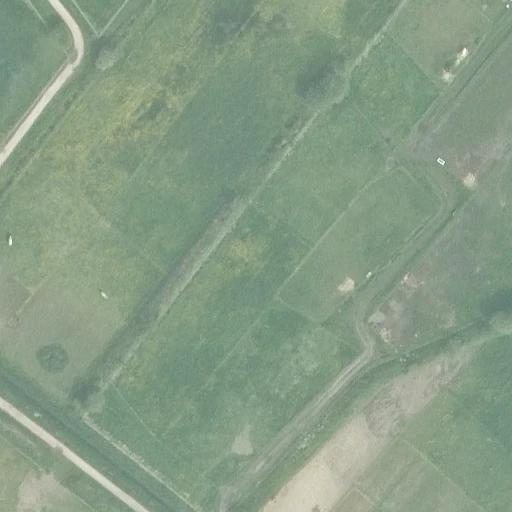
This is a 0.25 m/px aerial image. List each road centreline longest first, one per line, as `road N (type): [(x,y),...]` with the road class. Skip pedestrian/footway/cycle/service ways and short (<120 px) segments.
road 1 (track): [(51,0),(73,30),(75,60),(0,158)]
road 2 (track): [(0,403),(139,511)]
